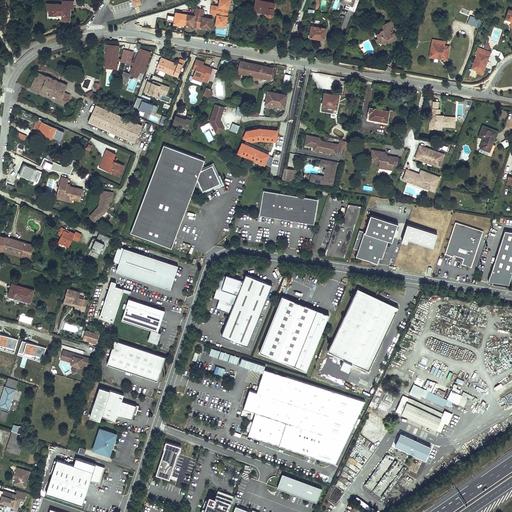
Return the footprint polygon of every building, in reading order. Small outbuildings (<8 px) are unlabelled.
[(50,9),(50,14),(58,13),(58,14),(59,15),(60,15),(61,14),(61,13),(64,13),(64,15),(71,15),(71,7),(74,7),(73,0),(62,0),(63,2),(50,2),(50,9)] [(225,25),(229,0),(220,0),(220,6),(212,5),(210,14),(218,15),(217,24),(225,25)] [(261,0),(256,0),(255,10),(268,12),(268,13),(269,14),(270,15),(271,16),(272,16),(273,15),(274,14),(276,3),(261,0)] [(357,9),(360,0),(346,0),(349,1),(347,6),(357,9)] [(194,16),(177,12),(175,23),(184,25),(184,23),(211,27),(212,19),(203,17),(205,10),(196,8),(194,16)] [(472,15),(470,22),(479,26),(482,18),(472,15)] [(394,19),(383,24),(385,28),(383,29),(382,31),(378,33),(382,41),(388,43),(389,41),(391,42),(397,39),(398,37),(399,36),(396,31),(393,33),(391,28),(394,26),(397,25),(394,19)] [(313,25),(311,37),(326,39),(328,28),(313,25)] [(434,42),(431,56),(449,59),(451,45),(434,42)] [(119,47),(109,46),(107,67),(118,68),(119,60),(117,60),(119,47)] [(478,47),(469,70),(483,75),(491,52),(478,47)] [(126,63),(129,50),(124,49),(121,62),(126,63)] [(134,51),(129,50),(126,63),(131,64),(134,51)] [(139,70),(143,71),(150,53),(141,50),(135,65),(133,65),(130,73),(137,76),(139,70)] [(175,70),(179,72),(183,64),(184,61),(180,59),(179,62),(179,63),(161,56),(157,67),(174,74),(175,70)] [(197,67),(194,76),(203,79),(204,78),(209,79),(214,65),(205,62),(197,59),(195,63),(198,64),(197,67)] [(241,61),(238,73),(271,79),(273,68),(241,61)] [(31,88),(40,93),(48,76),(38,72),(31,88)] [(147,73),(141,88),(145,90),(147,84),(148,84),(151,75),(147,73)] [(40,93),(60,102),(68,85),(48,76),(40,93)] [(210,98),(213,90),(206,87),(203,95),(210,98)] [(268,90),(265,103),(289,108),(291,95),(268,90)] [(326,91),(325,103),(337,105),(339,93),(326,91)] [(155,113),(158,105),(137,98),(133,108),(150,114),(151,111),(155,113)] [(439,100),(434,100),(433,117),(431,117),(431,122),(436,123),(436,126),(444,126),(444,125),(456,125),(456,116),(444,115),(441,115),(441,114),(437,113),(438,110),(439,110),(439,107),(439,100)] [(216,103),(211,119),(217,132),(225,128),(222,121),(220,122),(219,119),(221,119),(225,106),(216,103)] [(96,105),(89,122),(135,143),(142,125),(96,105)] [(237,106),(235,114),(242,116),(244,108),(237,106)] [(259,115),(260,111),(245,106),(243,114),(259,115)] [(371,112),(370,118),(375,119),(388,122),(390,110),(377,108),(370,107),(369,112),(371,112)] [(187,117),(177,113),(173,123),(188,129),(193,117),(188,115),(187,117)] [(236,133),(239,126),(232,123),(229,130),(236,133)] [(43,124),(38,136),(42,138),(44,135),(49,137),(53,128),(43,124)] [(484,136),(480,146),(490,150),(497,129),(483,124),(480,134),(484,136)] [(256,143),(267,146),(268,141),(279,144),(282,132),(265,128),(263,135),(259,133),(256,143)] [(209,143),(214,140),(209,130),(203,133),(209,143)] [(17,131),(14,138),(24,142),(26,135),(17,131)] [(311,139),(314,137),(308,136),(306,145),(312,147),(310,143),(311,139)] [(340,141),(339,145),(322,141),(320,138),(314,137),(311,139),(310,143),(312,147),(316,148),(315,150),(320,151),(320,149),(323,149),(322,152),(337,155),(337,153),(341,154),(342,150),(346,150),(348,143),(340,141)] [(202,169),(205,160),(164,144),(131,232),(172,248),(198,180),(203,191),(214,186),(213,182),(214,178),(218,175),(213,165),(202,169)] [(446,153),(421,144),(419,150),(421,150),(420,152),(418,153),(417,157),(424,160),(426,158),(433,161),(434,163),(441,166),(443,161),(442,159),(442,158),(444,158),(446,153)] [(381,163),(381,165),(383,168),(386,168),(388,167),(394,168),(395,164),(396,156),(392,156),(390,157),(389,155),(387,155),(387,153),(384,153),(384,151),(373,150),(372,161),(381,163)] [(109,157),(104,168),(120,176),(124,166),(114,161),(116,155),(108,151),(106,156),(109,157)] [(50,169),(52,163),(43,160),(42,167),(50,169)] [(332,187),(337,164),(322,160),(320,167),(325,168),(324,171),(323,170),(323,174),(323,175),(323,177),(311,174),(309,182),(332,187)] [(35,169),(24,164),(20,174),(31,179),(35,169)] [(295,170),(284,168),(284,170),(283,176),(282,180),(293,182),(295,170)] [(423,173),(422,173),(409,169),(405,179),(436,190),(441,176),(424,170),(423,173)] [(69,179),(62,177),(57,194),(61,196),(61,197),(73,200),(73,199),(81,201),(83,190),(67,186),(69,179)] [(112,202),(114,191),(101,189),(99,205),(90,215),(90,218),(95,222),(98,222),(109,208),(110,202),(112,202)] [(314,224),(318,199),(263,190),(259,215),(294,220),(294,218),(300,219),(299,221),(314,224)] [(362,205),(349,203),(343,223),(336,221),(329,243),(331,243),(329,248),(327,248),(325,254),(345,257),(362,205)] [(398,223),(371,214),(365,232),(359,230),(353,248),(358,250),(356,256),(378,263),(380,257),(382,258),(388,240),(392,241),(398,223)] [(483,231),(455,222),(445,253),(454,256),(454,255),(464,258),(462,263),(471,266),(483,231)] [(433,247),(437,234),(407,225),(402,242),(407,243),(408,240),(433,247)] [(57,234),(60,235),(63,230),(68,232),(69,231),(60,227),(57,234)] [(58,241),(68,246),(72,238),(78,240),(81,233),(75,231),(74,233),(69,231),(68,232),(63,230),(60,235),(58,241)] [(509,284),(511,274),(511,231),(505,230),(488,281),(509,284)] [(96,239),(93,238),(88,248),(102,255),(110,238),(99,233),(96,239)] [(6,237),(3,250),(22,256),(26,242),(6,237)] [(26,242),(22,256),(30,258),(33,244),(26,242)] [(171,289),(179,265),(124,247),(117,271),(171,289)] [(246,273),(244,279),(227,274),(225,278),(221,277),(215,295),(220,296),(216,309),(230,313),(222,334),(248,344),(273,284),(246,273)] [(100,318),(113,322),(123,289),(115,286),(116,283),(110,281),(100,318)] [(13,284),(10,296),(31,302),(35,290),(13,284)] [(69,288),(65,299),(77,303),(77,305),(76,307),(85,310),(88,299),(80,296),(82,292),(69,288)] [(358,288),(328,351),(369,370),(399,307),(397,306),(396,308),(359,290),(360,289),(358,288)] [(329,314),(282,295),(260,351),(307,370),(329,314)] [(159,332),(165,310),(128,299),(121,320),(151,330),(148,340),(158,343),(161,332),(159,332)] [(20,315),(19,321),(31,324),(32,317),(20,315)] [(83,339),(97,343),(99,334),(85,330),(83,339)] [(166,356),(116,339),(107,363),(158,380),(166,356)] [(61,358),(72,362),(74,365),(72,371),(80,373),(82,367),(80,367),(81,364),(87,366),(89,358),(83,356),(83,358),(74,355),(75,353),(63,350),(61,358)] [(248,435),(336,463),(365,400),(264,368),(257,391),(250,389),(244,408),(255,412),(248,435)] [(258,385),(262,373),(250,369),(246,381),(258,385)] [(5,385),(15,388),(17,381),(8,378),(5,385)] [(416,378),(409,394),(420,399),(421,396),(450,408),(452,402),(457,404),(461,395),(450,391),(447,399),(443,398),(446,391),(436,387),(437,384),(426,379),(425,382),(416,378)] [(17,389),(6,386),(0,404),(0,406),(11,410),(17,389)] [(100,386),(97,396),(107,399),(110,390),(100,386)] [(97,396),(90,417),(100,420),(102,415),(115,420),(117,414),(132,419),(137,405),(122,400),(124,394),(110,389),(110,390),(107,399),(97,396)] [(408,417),(441,433),(447,422),(407,403),(405,408),(411,411),(408,417)] [(116,434),(100,428),(93,449),(109,455),(116,434)] [(11,431),(8,441),(16,444),(19,433),(11,431)] [(394,447),(426,460),(431,446),(399,434),(394,447)] [(165,474),(170,475),(179,450),(180,450),(181,446),(166,441),(164,446),(165,446),(157,471),(163,473),(162,474),(165,475),(165,474)] [(105,467),(76,457),(74,464),(57,459),(47,493),(83,505),(91,480),(98,482),(101,480),(105,467)] [(17,475),(15,475),(15,477),(16,478),(14,483),(25,487),(30,471),(17,467),(16,471),(18,472),(17,475)] [(278,487),(316,501),(321,488),(283,474),(278,487)] [(24,501),(27,493),(18,490),(16,494),(4,490),(0,502),(0,504),(4,506),(5,503),(12,506),(12,508),(18,510),(21,500),(24,501)] [(201,511),(227,511),(234,495),(219,490),(216,497),(210,495),(208,501),(206,500),(201,511)]
